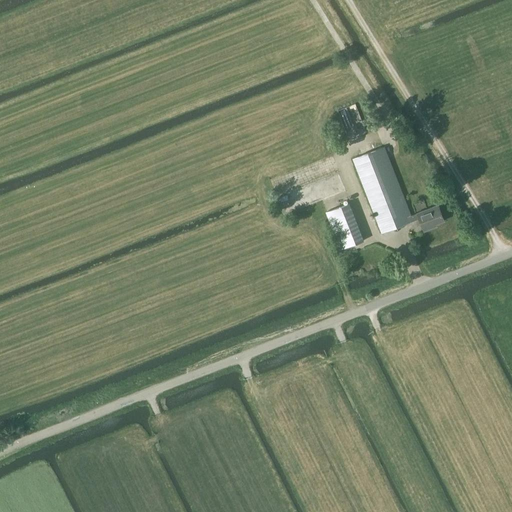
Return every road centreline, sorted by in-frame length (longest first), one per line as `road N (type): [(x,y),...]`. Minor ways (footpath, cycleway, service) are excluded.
road 1 (unclassified): [(0,450),(511,252)]
road 2 (track): [(503,256),(347,0)]
road 3 (track): [(387,133),(385,112),(312,0)]
